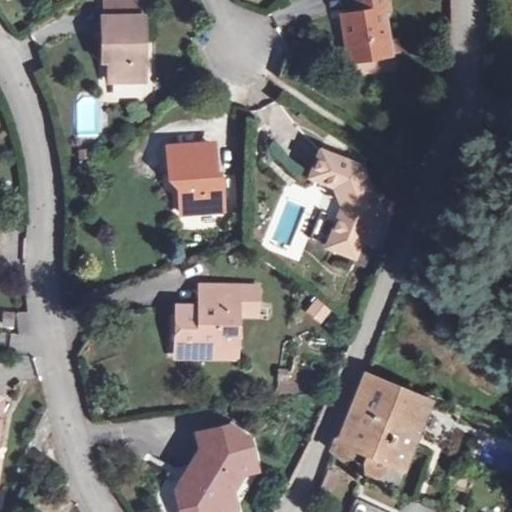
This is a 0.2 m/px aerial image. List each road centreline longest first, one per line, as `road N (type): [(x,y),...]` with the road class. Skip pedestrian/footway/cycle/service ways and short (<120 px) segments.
road 1 (residential): [(108,511),(65,445),(41,322),(23,105),(0,65)]
road 2 (residential): [(286,511),(461,115)]
